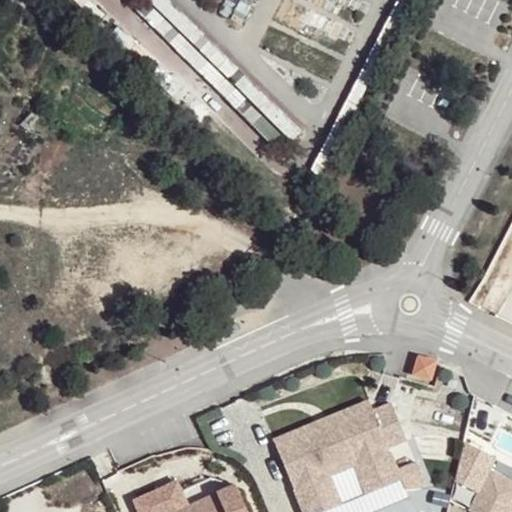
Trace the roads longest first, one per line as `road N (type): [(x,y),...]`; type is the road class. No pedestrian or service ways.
road 1 (residential): [(370,316),(348,312),(271,342),(0,466)]
road 2 (residential): [(511,97),(412,289)]
